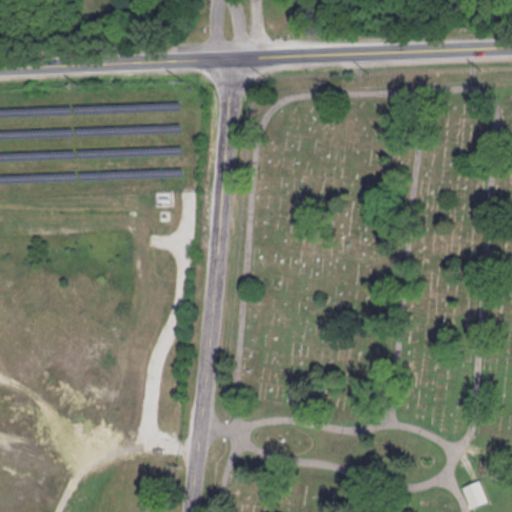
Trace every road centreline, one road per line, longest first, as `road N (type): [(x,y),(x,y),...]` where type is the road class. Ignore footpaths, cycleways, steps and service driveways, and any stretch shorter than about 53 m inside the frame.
road 1 (residential): [(190,511),(241,56)]
road 2 (tertiary): [(241,56),(511,46)]
road 3 (tertiary): [(0,64),(241,56)]
